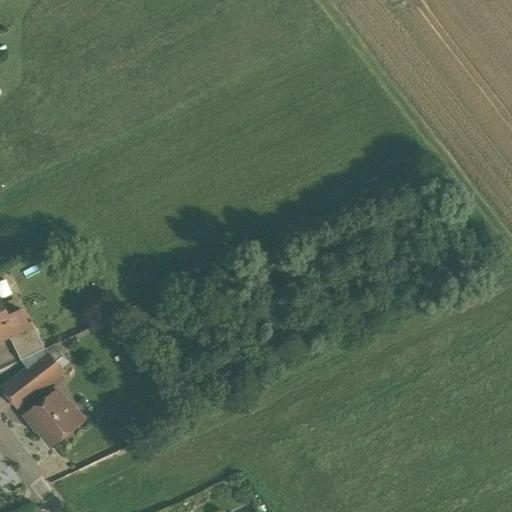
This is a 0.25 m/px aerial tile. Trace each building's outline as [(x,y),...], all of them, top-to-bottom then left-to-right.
[(13,298),(2,304),(7,314),(18,309),(13,298)] [(0,299),(0,338),(9,334),(28,325),(27,324),(20,308),(18,309),(7,314),(2,304),(0,299)] [(28,325),(9,334),(21,360),(45,348),(32,321),(27,324),(28,325)] [(45,348),(21,360),(28,368),(21,373),(36,392),(63,371),(45,348)] [(21,373),(2,388),(17,407),(36,392),(21,373)] [(57,391),(27,414),(51,444),(74,427),(70,422),(71,418),(75,414),(57,391)]
